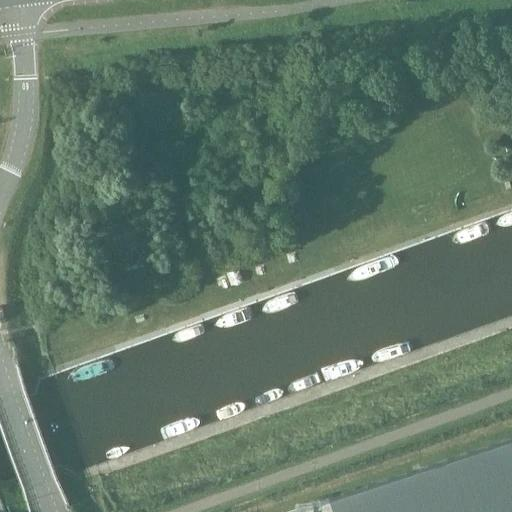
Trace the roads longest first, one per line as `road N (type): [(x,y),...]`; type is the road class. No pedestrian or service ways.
road 1 (unclassified): [(19,0),(25,96),(0,189)]
road 2 (unclassified): [(0,379),(46,506)]
